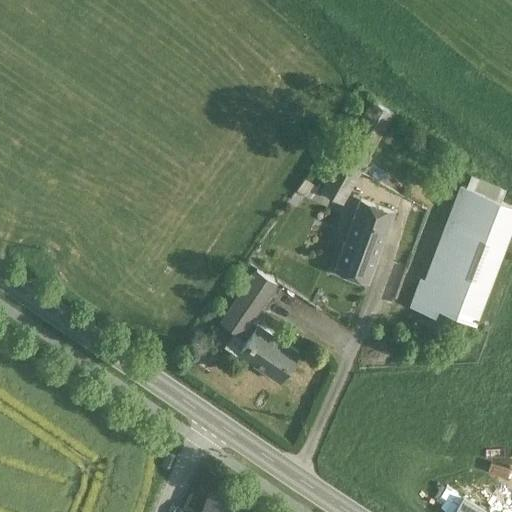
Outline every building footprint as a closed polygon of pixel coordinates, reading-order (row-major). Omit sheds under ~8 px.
[(373,99),(322,188),(343,201),(394,111),(373,99)] [(511,193),(471,177),(467,187),(462,185),(426,280),(421,278),(411,305),(436,315),(439,307),(475,322),(477,319),(478,319),(479,317),(478,317),(511,226),(511,193)] [(396,211),(360,198),(334,269),(370,282),(396,211)] [(258,270),(223,322),(242,335),(245,332),(250,335),(256,327),(250,323),(277,282),(258,270)] [(301,352),(258,324),(256,327),(250,335),(239,353),(282,381),(301,352)] [(236,511),(238,506),(209,495),(202,511),(236,511)] [(495,511),(464,495),(454,511),(495,511)]
